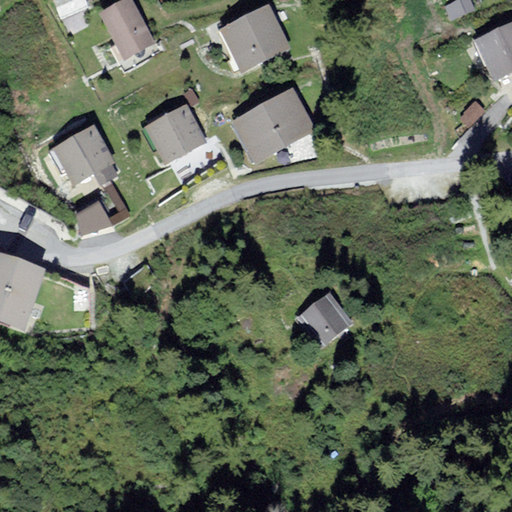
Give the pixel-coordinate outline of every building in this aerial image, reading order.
[(80,0),(69,0),(55,5),(64,30),(88,21),(80,0)] [(138,14),(107,26),(125,71),(156,59),(138,14)] [(277,18),(226,40),(244,81),(295,58),(277,18)] [(511,24),(468,47),(494,98),(511,88),(511,24)] [(298,96),(234,128),(257,174),(321,142),(298,96)] [(192,117),(150,136),(167,174),(210,155),(192,117)] [(98,138),(48,164),(66,200),(116,174),(98,138)] [(105,198),(76,209),(85,234),(114,223),(105,198)] [(4,262),(0,270),(0,330),(26,343),(54,286),(4,262)] [(333,305),(300,331),(324,360),(356,334),(333,305)]
